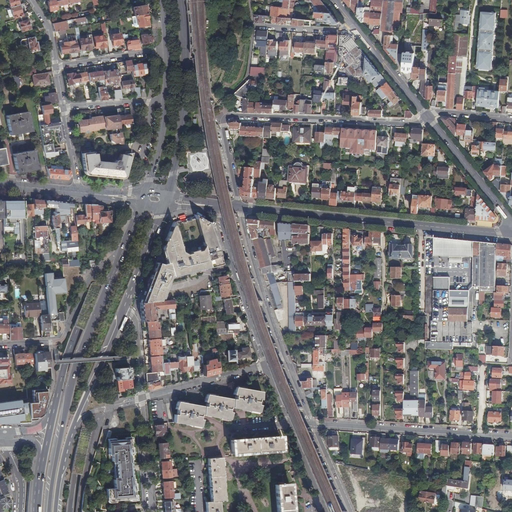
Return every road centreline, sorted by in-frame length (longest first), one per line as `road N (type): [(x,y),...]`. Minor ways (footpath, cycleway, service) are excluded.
road 1 (motorway): [(160,0),(160,152),(29,511)]
road 2 (motorway): [(47,511),(173,176),(184,57)]
road 3 (motorway): [(70,511),(86,429),(169,201),(186,116),(184,57)]
road 4 (motorway): [(160,0),(163,46),(145,156),(68,350),(52,412)]
road 5 (residential): [(427,116),(416,123),(224,115),(239,208)]
road 6 (primary): [(125,244),(72,375),(49,511)]
road 7 (secondary): [(511,235),(239,208)]
road 8 (residential): [(312,423),(511,435)]
road 9 (tertiary): [(167,193),(183,103),(176,0)]
road 10 (residential): [(125,244),(87,279),(60,340),(0,345)]
road 11 (residential): [(218,206),(265,366)]
road 12 (residential): [(284,358),(239,208)]
road 13 (residential): [(427,116),(511,230)]
road 14 (residential): [(142,398),(265,366)]
road 15 (residential): [(352,21),(427,116)]
